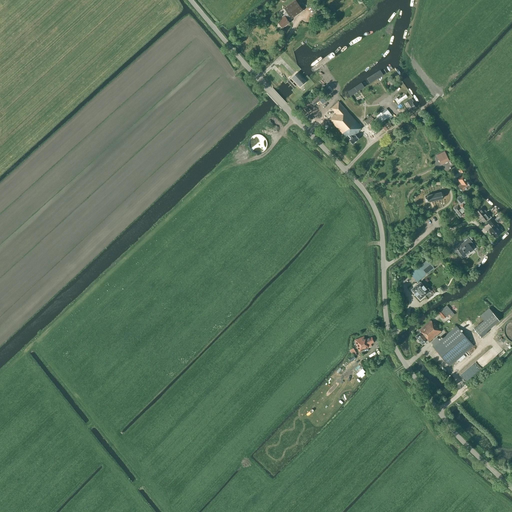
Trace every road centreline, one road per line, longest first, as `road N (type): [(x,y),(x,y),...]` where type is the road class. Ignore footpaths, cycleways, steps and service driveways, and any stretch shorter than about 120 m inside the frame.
road 1 (tertiary): [(511,489),(457,437),(405,365),(388,326),(376,211),(284,106)]
road 2 (track): [(383,266),(439,224),(450,230),(472,219),(485,232)]
road 3 (tertiary): [(269,91),(189,0)]
